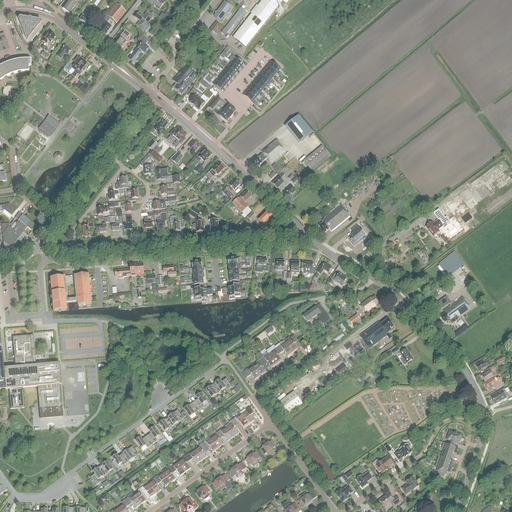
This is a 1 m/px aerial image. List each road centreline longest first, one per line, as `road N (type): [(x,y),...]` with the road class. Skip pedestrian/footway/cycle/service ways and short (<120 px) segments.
road 1 (secondary): [(456,511),(483,426),(472,383),(375,279),(303,232)]
road 2 (residential): [(0,475),(14,495),(40,496),(220,363)]
road 3 (residential): [(148,511),(270,424)]
road 4 (residential): [(212,148),(245,107),(228,93),(261,53)]
road 5 (secondary): [(303,232),(212,148)]
